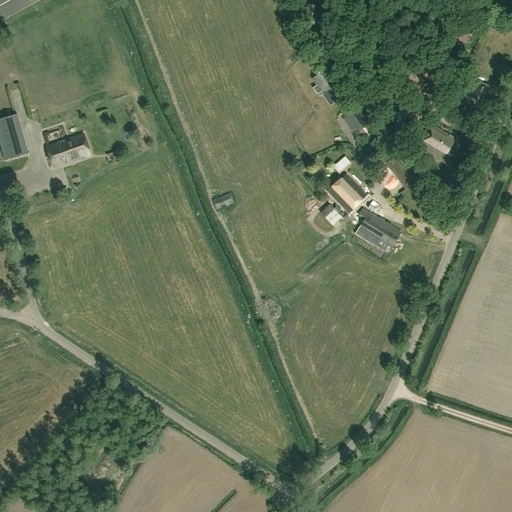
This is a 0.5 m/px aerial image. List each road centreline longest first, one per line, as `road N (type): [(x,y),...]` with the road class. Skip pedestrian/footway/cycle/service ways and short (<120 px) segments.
road 1 (unclassified): [(295,496),(388,399),(511,98)]
road 2 (unclassified): [(295,496),(36,322),(0,311)]
road 3 (track): [(393,388),(511,431)]
